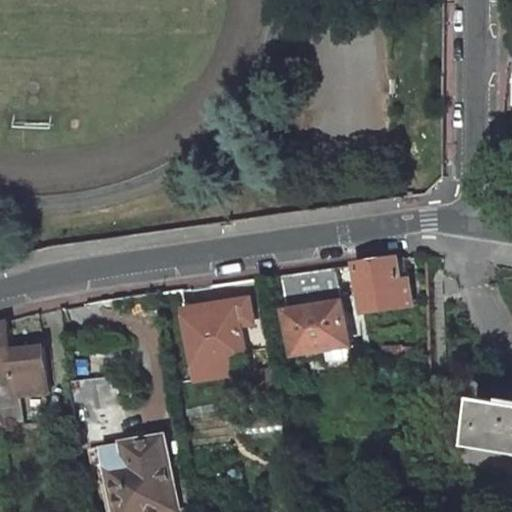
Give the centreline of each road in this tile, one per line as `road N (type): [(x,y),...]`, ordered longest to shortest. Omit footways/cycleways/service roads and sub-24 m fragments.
road 1 (unclassified): [(0,295),(466,207)]
road 2 (unclassified): [(466,207),(471,0)]
